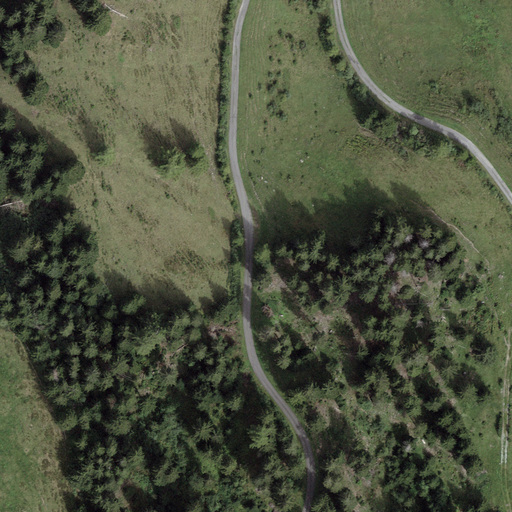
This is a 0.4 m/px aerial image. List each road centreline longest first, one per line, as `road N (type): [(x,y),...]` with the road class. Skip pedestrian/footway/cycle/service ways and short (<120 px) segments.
road 1 (track): [(250,0),(240,32),(235,143),(248,216),(248,332),(259,371),(299,434),(310,487),(305,511)]
road 2 (track): [(511,200),(481,155),(421,124),(366,78),(335,0)]
